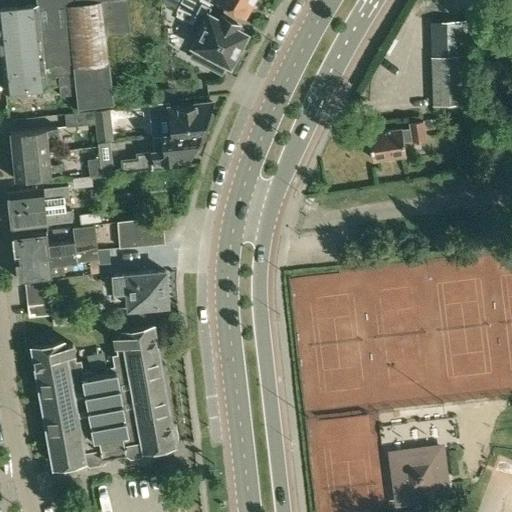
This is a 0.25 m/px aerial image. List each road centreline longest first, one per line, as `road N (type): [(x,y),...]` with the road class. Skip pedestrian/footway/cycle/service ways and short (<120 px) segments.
road 1 (primary): [(284,511),(261,319),(264,244),(292,156),(375,0)]
road 2 (primary): [(333,0),(270,122),(230,249),(251,511)]
road 3 (residential): [(39,511),(12,397),(0,285)]
